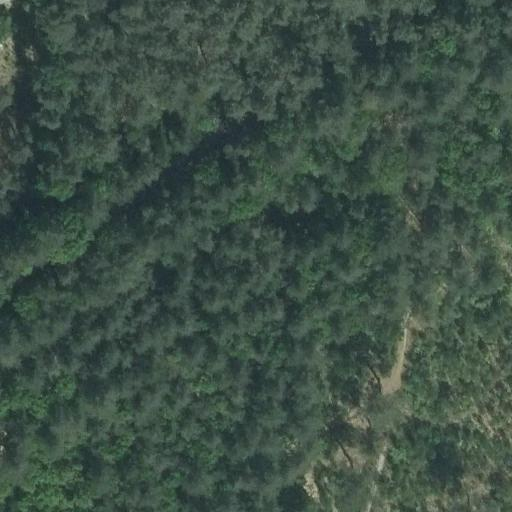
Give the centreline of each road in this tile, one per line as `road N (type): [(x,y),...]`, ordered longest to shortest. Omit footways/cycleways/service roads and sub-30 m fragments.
road 1 (track): [(399,4),(384,405),(228,511)]
road 2 (track): [(406,0),(0,281)]
